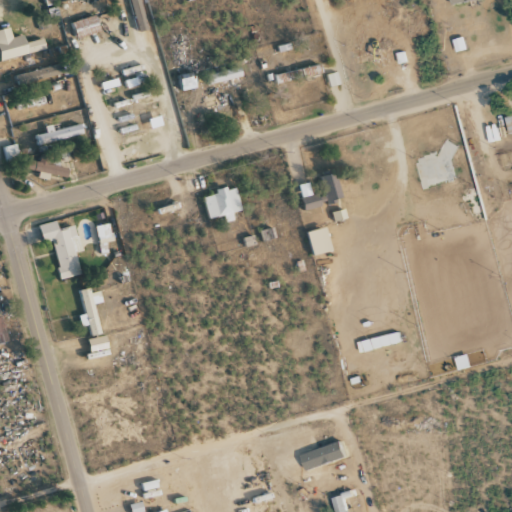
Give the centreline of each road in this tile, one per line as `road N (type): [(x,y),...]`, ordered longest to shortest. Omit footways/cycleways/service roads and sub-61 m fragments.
road 1 (residential): [(511,74),(0,215)]
road 2 (residential): [(86,511),(0,192)]
